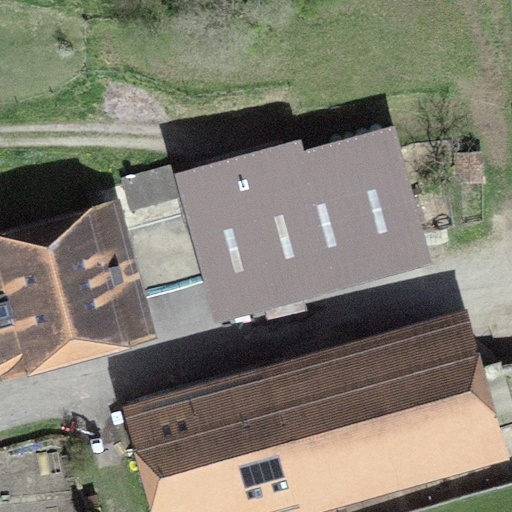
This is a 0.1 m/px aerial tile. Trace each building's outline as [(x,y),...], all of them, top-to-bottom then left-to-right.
[(202,229),(220,296),(320,269),(317,258),(412,232),(390,150),(295,175),(291,162),(192,189),(191,185),(176,189),(188,233),(202,229)] [(459,155),(460,177),(479,176),(478,155),(459,155)] [(169,166),(126,178),(135,207),(177,195),(169,166)] [(0,356),(122,323),(94,223),(0,249),(0,356)] [(455,335),(148,421),(173,511),(201,511),(304,483),(309,501),(488,452),(455,335)]
